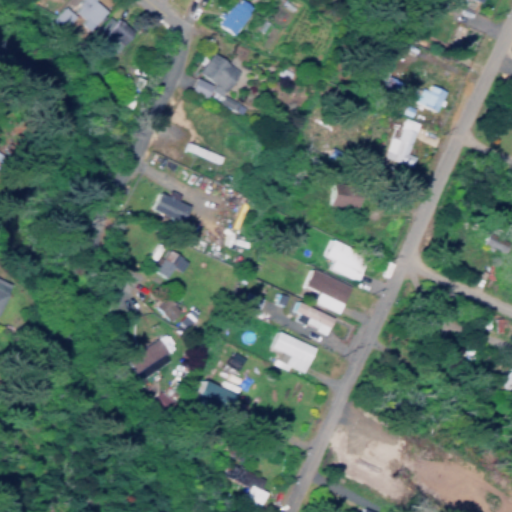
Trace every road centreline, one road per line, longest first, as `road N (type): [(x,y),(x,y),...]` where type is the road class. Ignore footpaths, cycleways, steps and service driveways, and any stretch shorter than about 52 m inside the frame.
road 1 (residential): [(285,511),(511,7)]
road 2 (residential): [(102,217),(176,61),(178,28),(148,0)]
road 3 (residential): [(395,264),(511,313)]
